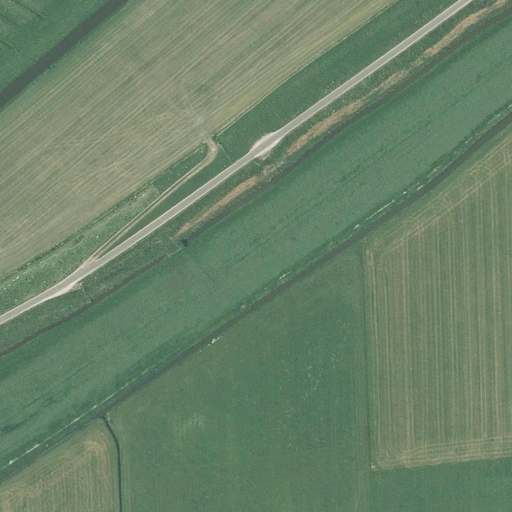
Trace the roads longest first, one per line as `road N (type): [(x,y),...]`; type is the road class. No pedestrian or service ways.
road 1 (unclassified): [(0,320),(193,197),(464,0)]
road 2 (track): [(163,78),(213,154),(71,280)]
